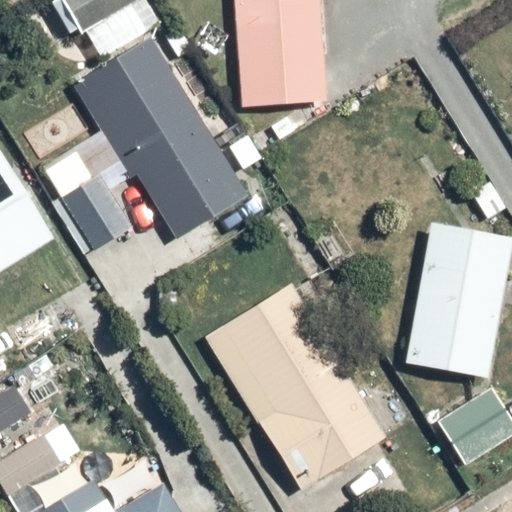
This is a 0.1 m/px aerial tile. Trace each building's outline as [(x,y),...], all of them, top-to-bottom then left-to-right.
[(145,3),(143,0),(54,0),(81,43),(145,3)] [(322,0),(236,0),(244,107),(330,102),(322,0)] [(152,35),(74,83),(132,177),(137,174),(178,241),(251,196),(152,35)] [(2,149),(0,149),(0,273),(57,239),(2,149)] [(136,219),(104,164),(61,190),(75,212),(94,244),(136,219)] [(511,263),(511,236),(433,222),(407,365),(490,380),(511,263)] [(295,283),(209,336),(306,491),(392,437),(295,283)] [(510,430),(482,387),(431,420),(459,463),(510,430)] [(117,511),(97,478),(40,511),(181,511),(166,486),(123,511),(117,511)]
